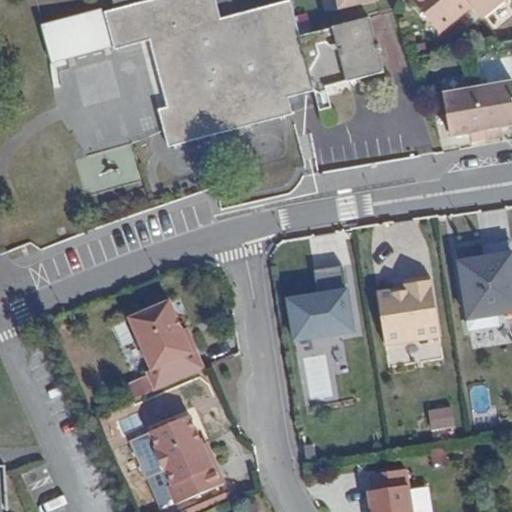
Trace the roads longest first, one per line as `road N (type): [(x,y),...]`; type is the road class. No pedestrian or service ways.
road 1 (residential): [(305,511),(290,485),(238,233)]
road 2 (residential): [(511,184),(238,233)]
road 3 (residential): [(238,233),(0,317)]
